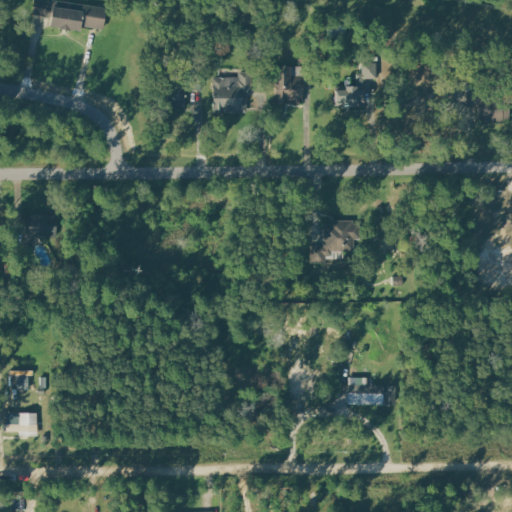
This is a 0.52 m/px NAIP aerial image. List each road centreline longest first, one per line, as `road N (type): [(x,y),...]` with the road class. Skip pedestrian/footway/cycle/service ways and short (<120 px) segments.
road 1 (residential): [(0,174),(511,161)]
road 2 (residential): [(511,461),(0,470)]
road 3 (residential): [(0,85),(93,109),(114,134),(122,173)]
